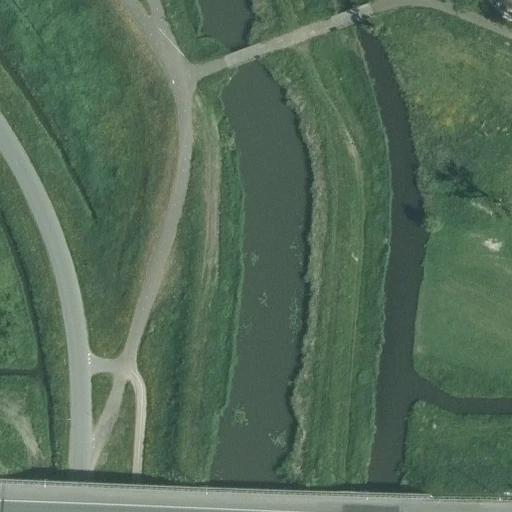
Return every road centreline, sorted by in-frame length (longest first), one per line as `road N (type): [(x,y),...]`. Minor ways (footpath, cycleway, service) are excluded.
road 1 (unclassified): [(80,458),(104,428),(185,156),(181,83),(159,43)]
road 2 (tertiary): [(80,458),(75,317),(44,217),(0,135)]
